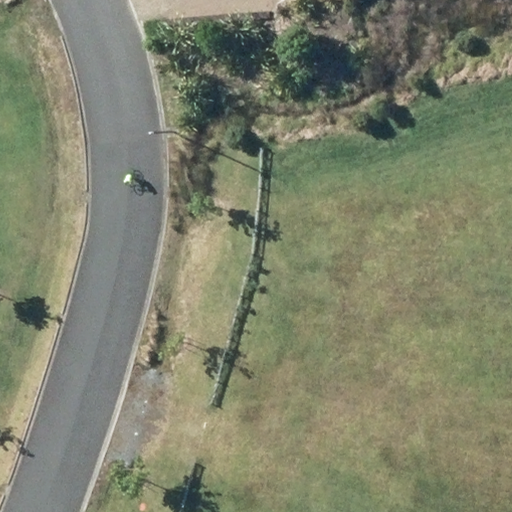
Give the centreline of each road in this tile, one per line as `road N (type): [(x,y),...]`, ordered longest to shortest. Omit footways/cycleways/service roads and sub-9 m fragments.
road 1 (residential): [(43,511),(107,306),(117,149)]
road 2 (residential): [(83,0),(108,71),(117,149)]
